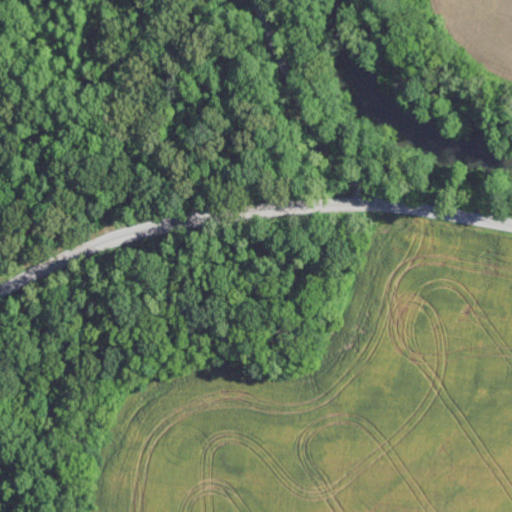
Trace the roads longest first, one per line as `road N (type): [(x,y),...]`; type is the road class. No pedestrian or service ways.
road 1 (residential): [(511,227),(368,207),(236,215),(114,241),(0,295)]
road 2 (residential): [(95,248),(205,0)]
